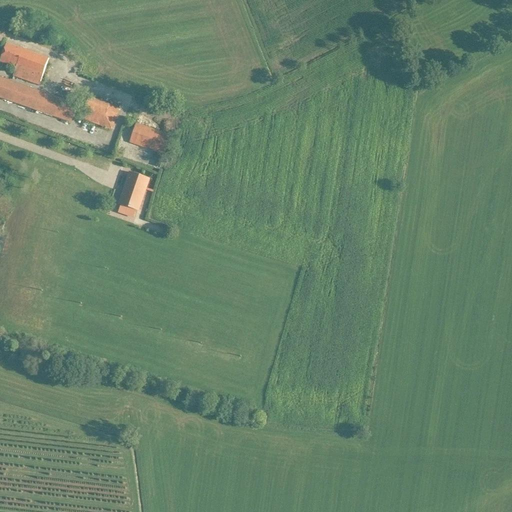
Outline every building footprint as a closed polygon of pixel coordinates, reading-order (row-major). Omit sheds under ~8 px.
[(0,61),(16,67),(13,76),(40,85),(49,59),(7,43),(0,61)] [(0,96),(71,121),(77,106),(0,78),(0,96)] [(81,117),(111,128),(119,108),(88,97),(81,117)] [(130,141),(163,153),(169,136),(136,125),(130,141)] [(139,212),(150,179),(129,172),(118,204),(139,212)]
